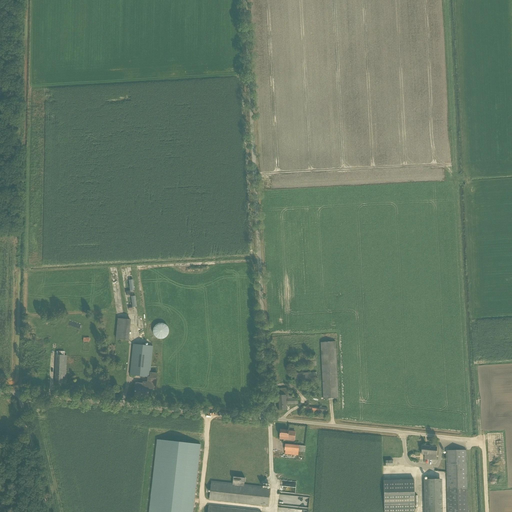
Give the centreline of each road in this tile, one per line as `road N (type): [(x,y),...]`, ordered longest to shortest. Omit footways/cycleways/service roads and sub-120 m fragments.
road 1 (tertiary): [(267,418),(245,0)]
road 2 (track): [(487,511),(483,441),(267,418)]
road 3 (tertiary): [(267,418),(0,391)]
road 4 (unknown): [(209,412),(200,499),(251,508),(276,501),(267,418)]
road 5 (track): [(447,0),(458,176),(468,181)]
road 6 (track): [(18,393),(46,511)]
